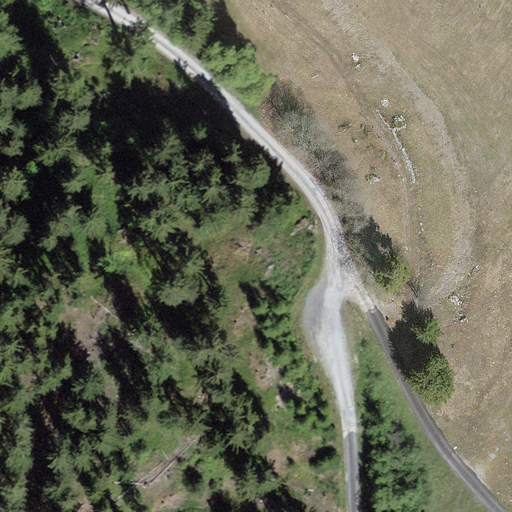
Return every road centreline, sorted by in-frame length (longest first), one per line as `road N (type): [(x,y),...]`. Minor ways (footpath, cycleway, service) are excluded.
road 1 (track): [(81,0),(173,52),(265,146),(322,221),(341,280)]
road 2 (track): [(500,511),(435,439),(341,280)]
road 3 (track): [(353,511),(347,417),(324,313),(341,280)]
